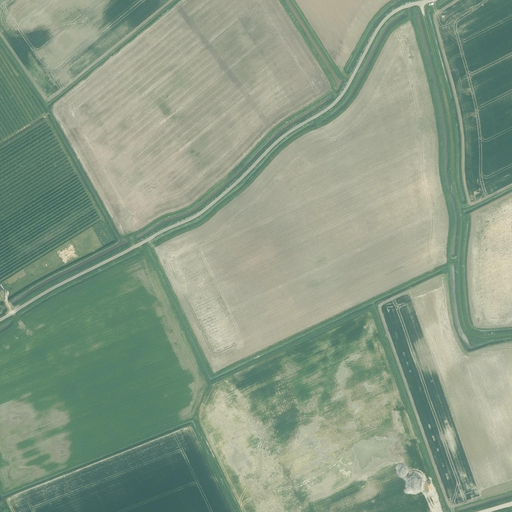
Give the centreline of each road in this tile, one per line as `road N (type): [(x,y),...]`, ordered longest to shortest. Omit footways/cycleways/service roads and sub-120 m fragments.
road 1 (unclassified): [(0,320),(194,217),(344,92),(381,23),(432,0)]
road 2 (track): [(511,334),(480,337),(463,322),(451,137),(421,2)]
